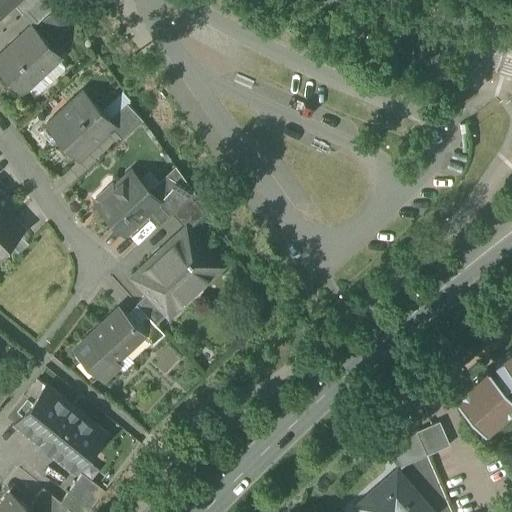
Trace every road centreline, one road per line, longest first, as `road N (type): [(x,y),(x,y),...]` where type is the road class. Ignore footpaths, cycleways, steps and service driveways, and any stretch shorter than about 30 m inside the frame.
road 1 (secondary): [(511,227),(204,511)]
road 2 (residential): [(0,113),(95,262)]
road 3 (secondary): [(511,54),(355,0)]
